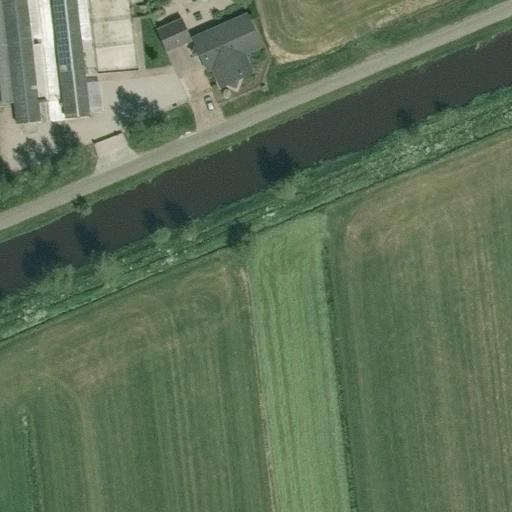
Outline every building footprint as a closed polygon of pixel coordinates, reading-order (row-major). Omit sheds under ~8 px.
[(2,0),(16,124),(40,121),(26,0),(2,0)] [(51,0),(65,118),(89,116),(76,0),(51,0)] [(165,53),(191,41),(181,19),(178,21),(174,12),(159,18),(162,25),(154,28),(165,53)] [(212,67),(221,86),(224,84),(235,88),(239,78),(243,76),(234,58),(258,47),(245,18),(195,40),(196,44),(192,54),(203,58),(208,69),(212,67)] [(95,99),(104,100),(105,82),(95,82),(95,99)]
